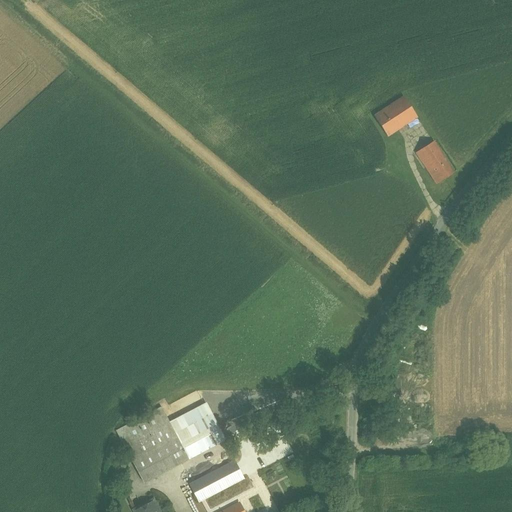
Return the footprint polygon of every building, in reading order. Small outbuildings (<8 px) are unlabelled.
[(422,99),(418,91),(414,93),(418,101),(422,99)] [(404,97),(374,116),(388,136),(417,117),(404,97)] [(361,125),(349,133),(354,139),(365,132),(361,125)] [(433,142),(416,153),(437,184),(454,173),(433,142)] [(206,404),(170,423),(178,438),(189,459),(225,440),(206,404)] [(162,408),(117,432),(133,462),(178,438),(170,423),(162,408)] [(178,438),(133,462),(144,483),(189,459),(178,438)] [(234,461),(190,484),(200,502),(244,479),(234,461)] [(243,511),(231,488),(202,503),(206,511),(243,511)] [(159,511),(153,500),(134,510),(134,511),(159,511)]
